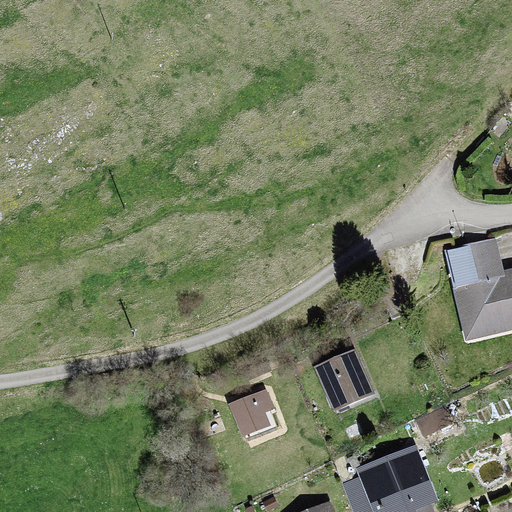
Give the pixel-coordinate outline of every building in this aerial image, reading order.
[(511,274),(501,277),(492,242),(447,253),(467,338),(511,327),(511,274)] [(398,291),(382,298),(392,321),(409,313),(398,291)] [(351,356),(319,370),(335,407),(367,393),(351,356)] [(247,441),(276,429),(263,395),(233,407),(247,441)] [(424,437),(450,425),(442,407),(416,420),(424,437)] [(415,511),(433,511),(411,455),(363,474),(379,511),(393,511),(404,508),(405,511),(410,511),(415,510),(415,511)] [(357,479),(342,485),(352,511),(371,511),(360,481),(358,482),(357,479)]
